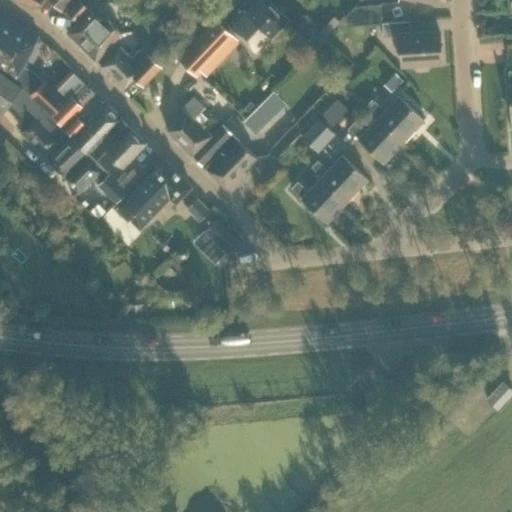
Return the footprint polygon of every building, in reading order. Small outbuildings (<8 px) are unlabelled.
[(50,0),(61,10),(68,2),(69,0),(50,0)] [(71,5),(66,10),(77,20),(88,9),(85,6),(89,0),(69,0),(68,2),(71,5)] [(288,18),(269,0),(257,0),(246,12),(244,9),(226,28),(213,17),(177,54),(197,72),(233,36),(238,40),(241,36),(256,51),(288,18)] [(382,21),(380,3),(354,6),(346,14),(347,24),(382,21)] [(67,32),(95,60),(121,32),(107,19),(104,23),(88,9),(77,20),(67,32)] [(0,69),(14,78),(13,79),(22,84),(21,84),(28,90),(34,96),(41,89),(20,67),(38,36),(0,15),(0,69)] [(410,20),(382,22),(383,35),(399,34),(401,65),(441,62),(439,30),(410,32),(410,20)] [(325,35),(315,25),(304,37),(314,47),(325,35)] [(337,45),(342,39),(333,31),(328,38),(337,45)] [(142,84),(160,66),(141,47),(131,57),(120,46),(101,65),(124,87),(134,76),(142,84)] [(221,64),(207,83),(224,95),(238,76),(221,64)] [(0,109),(3,112),(7,105),(21,84),(22,84),(13,79),(0,70),(0,109)] [(395,72),(386,81),(392,87),(401,78),(395,72)] [(20,128),(44,152),(66,130),(51,115),(52,114),(34,96),(28,90),(21,84),(7,105),(20,118),(24,114),(29,119),(20,128)] [(41,89),(34,96),(52,114),(53,114),(65,102),(46,84),(41,89)] [(63,125),(82,105),(72,95),(53,115),(63,125)] [(368,106),(378,116),(404,139),(424,118),(399,95),(385,109),(374,99),(368,106)] [(167,129),(192,154),(211,135),(199,124),(207,116),(201,110),(204,107),(193,96),(183,106),(185,110),(167,129)] [(75,137),(90,152),(106,134),(113,141),(123,131),(129,125),(106,103),(86,125),(75,137)] [(256,133),(268,121),(256,108),(244,120),(256,133)] [(70,135),(48,157),(65,175),(90,152),(75,137),(86,125),(76,115),(65,127),(71,133),(70,135)] [(383,161),(403,140),(404,139),(378,116),(365,130),(354,120),(348,127),(383,161)] [(301,135),(316,149),(332,130),(317,117),(301,135)] [(129,125),(123,131),(96,158),(108,170),(116,161),(122,166),(146,142),(129,125)] [(255,156),(238,140),(222,125),(193,154),(202,163),(219,145),(222,148),(204,166),(230,191),(247,173),(243,169),(255,156)] [(127,190),(108,170),(96,158),(90,152),(65,175),(79,189),(92,177),(116,201),(121,196),(127,190)] [(311,166),(322,176),(346,199),(367,178),(342,154),(328,169),(317,159),(311,166)] [(139,228),(170,196),(175,202),(191,186),(163,159),(148,174),(145,171),(127,190),(121,196),(124,199),(114,209),(128,221),(130,219),(139,228)] [(326,220),(346,199),(322,176),(308,190),(298,180),(291,187),(326,220)] [(198,219),(208,209),(197,198),(187,208),(198,219)] [(217,218),(205,230),(228,253),(240,241),(217,218)] [(189,252),(187,248),(183,246),(179,248),(177,252),(179,257),(183,258),(187,256),(189,252)] [(136,310),(143,303),(135,296),(128,303),(136,310)] [(486,398),(498,409),(511,394),(511,390),(502,381),(486,398)]
